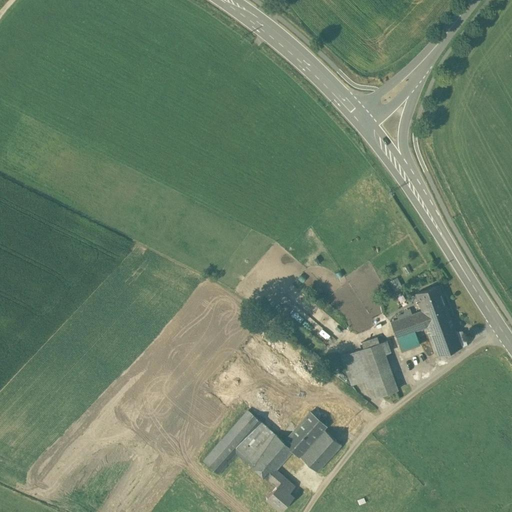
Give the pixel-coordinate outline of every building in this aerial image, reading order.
[(462,345),(439,282),(416,291),(422,307),(428,323),(439,354),(462,345)] [(428,323),(422,307),(391,319),(402,349),(421,342),(415,327),(428,323)] [(364,345),(342,353),(352,383),(367,377),(370,385),(376,383),(379,394),(396,388),(383,351),(390,348),(387,338),(379,340),(377,334),(362,340),(364,345)] [(248,409),(203,460),(217,472),(235,451),(248,463),(238,474),(247,482),(251,478),(255,481),(262,474),(267,478),(269,476),(276,468),(293,448),(283,439),(248,409)] [(309,410),(283,439),(293,448),(318,470),(341,443),(324,428),(326,425),(309,410)] [(295,485),(276,468),(269,476),(278,484),(267,497),(281,510),(294,495),(289,491),(295,485)]
